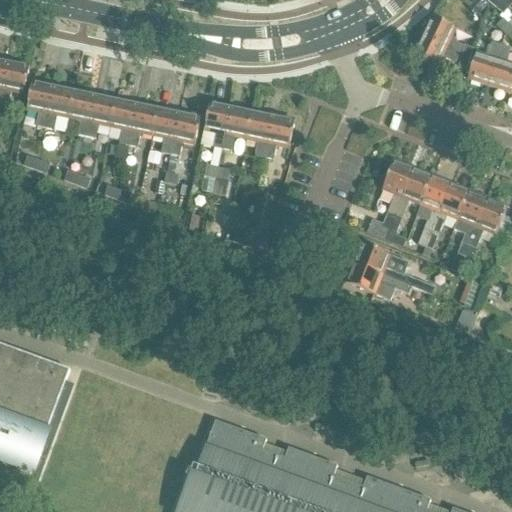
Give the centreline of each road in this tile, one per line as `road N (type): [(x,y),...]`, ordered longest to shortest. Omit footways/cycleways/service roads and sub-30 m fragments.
road 1 (tertiary): [(344,30),(280,49),(221,48),(91,10)]
road 2 (residential): [(511,145),(364,90)]
road 3 (residential): [(309,219),(364,90)]
